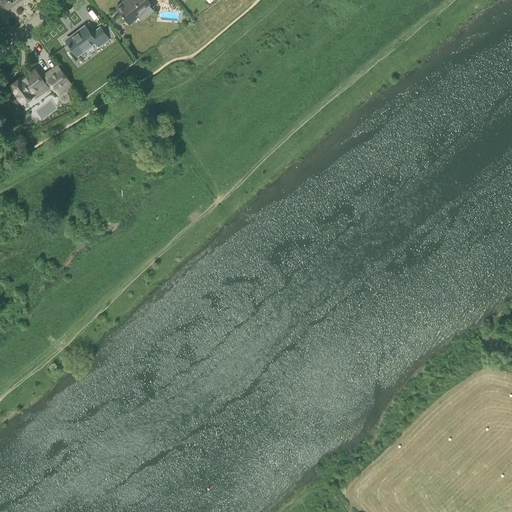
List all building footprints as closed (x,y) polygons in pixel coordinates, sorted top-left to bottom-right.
[(0,0),(8,10),(19,1),(18,0),(0,0)] [(122,0),(124,1),(116,8),(127,21),(128,21),(129,23),(137,16),(140,20),(148,13),(143,8),(150,2),(148,0),(122,0)] [(78,32),(66,41),(77,55),(95,42),(99,47),(109,39),(100,27),(91,34),(85,26),(77,31),(78,32)] [(59,69),(47,78),(59,94),(71,84),(59,69)] [(47,87),(35,70),(27,75),(28,76),(22,80),(21,77),(10,85),(23,103),(33,95),(32,93),(44,84),(47,87)]
